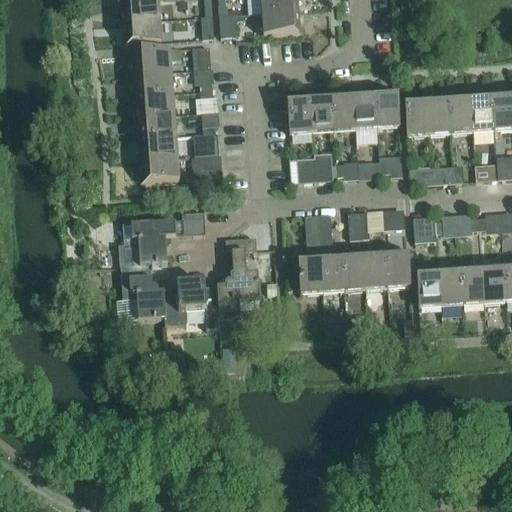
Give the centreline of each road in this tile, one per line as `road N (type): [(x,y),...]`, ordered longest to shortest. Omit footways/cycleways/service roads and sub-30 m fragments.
road 1 (residential): [(264,207),(253,74),(325,70),(358,48),(355,0)]
road 2 (residential): [(511,200),(264,207)]
